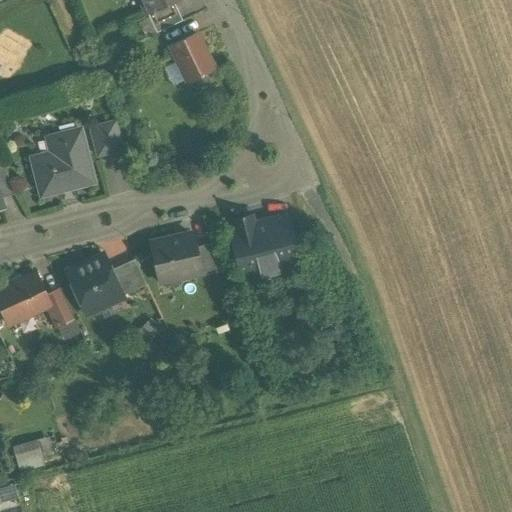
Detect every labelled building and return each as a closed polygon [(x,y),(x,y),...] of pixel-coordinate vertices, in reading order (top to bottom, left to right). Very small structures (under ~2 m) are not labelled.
[(140,0),(147,13),(172,1),(174,0),(140,0)] [(172,1),(147,13),(151,22),(177,10),(172,1)] [(177,10),(151,22),(156,34),(182,21),(177,10)] [(197,36),(171,48),(187,81),(213,69),(197,36)] [(114,122),(91,128),(98,156),(121,150),(114,122)] [(61,153),(33,160),(42,194),(92,181),(79,131),(56,137),(61,153)] [(0,198),(15,194),(0,162),(0,161),(0,198)] [(251,217),(233,222),(235,230),(231,231),(239,265),(245,263),(249,279),(280,272),(267,222),(253,225),(251,217)] [(286,217),(267,222),(280,272),(299,267),(286,217)] [(191,234),(152,243),(160,277),(171,274),(172,279),(200,273),(194,248),(191,234)] [(216,243),(194,248),(200,273),(226,267),(216,243)] [(104,255),(89,262),(92,268),(69,278),(86,315),(123,297),(122,296),(111,271),(104,255)] [(135,260),(111,271),(122,296),(146,285),(135,260)] [(36,273),(0,289),(0,305),(9,325),(47,308),(51,306),(47,296),(36,273)] [(61,290),(47,296),(51,306),(47,308),(56,327),(74,319),(61,290)] [(44,466),(42,453),(52,452),(49,437),(13,443),(18,470),(44,466)]
